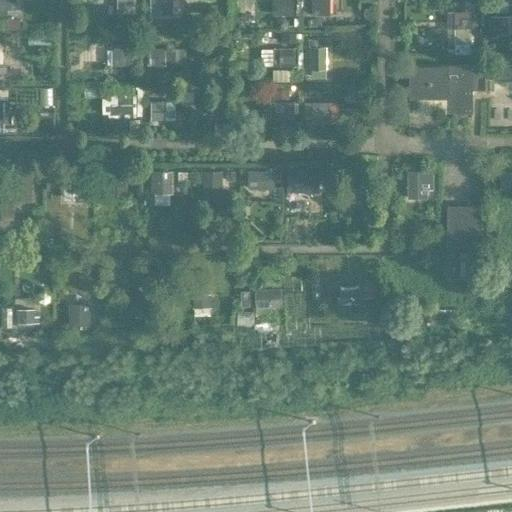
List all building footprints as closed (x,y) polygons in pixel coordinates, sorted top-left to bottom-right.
[(15,10),(14,0),(0,0),(0,13),(5,14),(5,10),(15,10)] [(117,0),(118,12),(133,12),(132,0),(117,0)] [(165,16),(165,0),(151,0),(151,16),(165,16)] [(279,0),(280,11),(292,11),(292,0),(279,0)] [(308,0),(309,15),(328,15),(327,0),(308,0)] [(471,12),(451,12),(452,29),(471,29),(471,12)] [(511,33),(511,16),(488,17),(488,33),(511,33)] [(134,66),(134,43),(112,43),(112,51),(108,51),(109,63),(113,63),(113,66),(134,66)] [(163,65),(163,48),(147,48),(147,65),(163,65)] [(280,49),(280,65),(292,66),(292,49),(280,49)] [(324,65),(324,49),(308,49),(308,65),(324,65)] [(472,113),(472,89),(484,89),(484,74),(487,74),(487,64),(470,64),(470,66),(409,66),(409,97),(448,97),(448,113),(472,113)] [(136,117),(136,95),(122,95),(122,117),(136,117)] [(164,119),(164,102),(148,102),(148,119),(164,119)] [(281,103),(281,120),(293,120),(293,103),(281,103)] [(328,103),(324,103),(309,103),(310,120),(320,120),(320,124),(328,124),(328,103)] [(172,193),(172,171),(153,171),(153,193),(172,193)] [(301,171),(301,184),(313,184),(313,188),(317,188),(317,171),(301,171)] [(365,188),(365,171),(348,171),(348,188),(365,188)] [(408,171),(408,184),(426,184),(426,171),(408,171)] [(511,171),(500,171),(500,188),(511,188),(511,171)] [(68,172),(68,187),(78,187),(78,172),(68,172)] [(135,186),(135,172),(120,172),(120,186),(135,186)] [(220,196),(221,172),(204,172),(204,196),(220,196)] [(272,189),(272,172),(246,172),(246,189),(272,189)] [(32,185),(13,185),(14,196),(32,196),(32,185)] [(470,205),(470,206),(454,206),(454,205),(447,205),(447,244),(467,244),(467,251),(458,251),(459,277),(482,277),(482,205),(470,205)] [(361,303),(360,284),(341,285),(342,295),(339,295),(339,304),(361,303)] [(255,289),(255,312),(283,311),(282,288),(255,289)] [(129,311),(150,311),(150,295),(129,295),(129,311)] [(193,296),(193,308),(210,308),(210,296),(193,296)] [(90,325),(89,302),(66,303),(66,326),(90,325)] [(12,329),(11,307),(1,307),(1,329),(12,329)] [(451,309),(429,308),(429,321),(451,321),(451,309)] [(17,311),(17,324),(33,324),(33,311),(17,311)]
